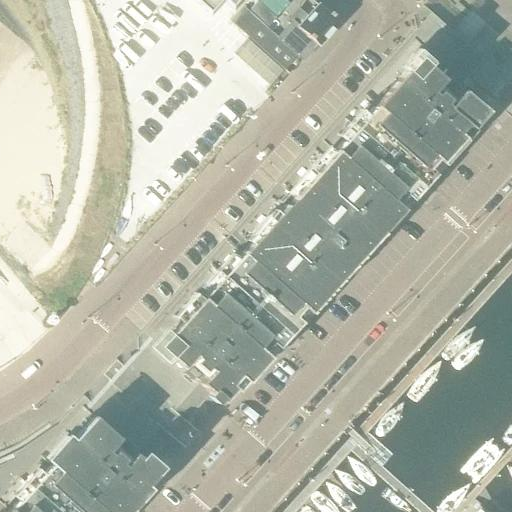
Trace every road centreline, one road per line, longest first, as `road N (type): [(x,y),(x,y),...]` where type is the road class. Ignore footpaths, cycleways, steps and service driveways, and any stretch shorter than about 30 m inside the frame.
road 1 (unclassified): [(0,411),(48,381),(358,36),(361,17),(352,0)]
road 2 (unclassified): [(511,153),(189,511)]
